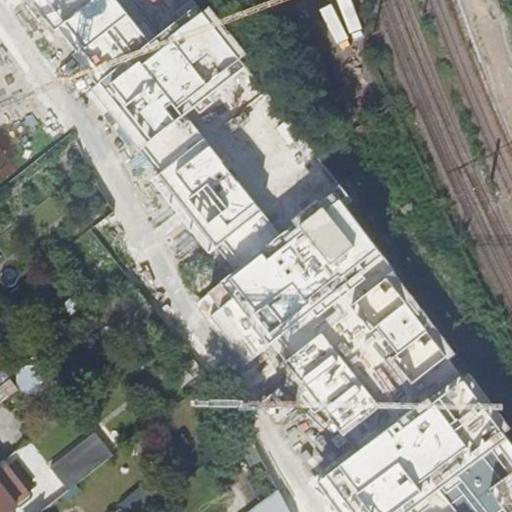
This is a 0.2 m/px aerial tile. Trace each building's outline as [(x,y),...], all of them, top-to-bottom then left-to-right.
[(190,0),(33,0),(36,3),(33,6),(55,35),(59,32),(77,55),(73,58),(76,62),(74,64),(96,88),(84,98),(133,159),(139,154),(234,274),(192,307),(241,369),(270,346),(357,454),(317,485),(325,496),(337,511),(511,511),(511,430),(490,401),(334,194),(339,188),(190,0)] [(0,403),(0,402),(18,389),(12,381),(0,389),(0,444),(20,430),(0,403)] [(70,490),(113,455),(95,432),(51,467),(70,490)] [(0,463),(0,487),(16,507),(30,496),(2,462),(0,463)] [(144,484),(120,503),(126,511),(147,511),(159,503),(144,484)] [(0,511),(10,511),(16,507),(0,487),(0,511)]
